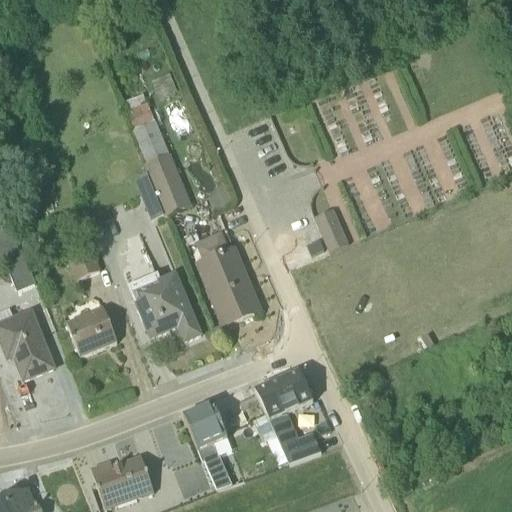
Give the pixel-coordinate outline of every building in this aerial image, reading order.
[(150,86),(157,104),(175,96),(168,79),(150,86)] [(128,115),(124,117),(145,169),(143,170),(164,222),(190,210),(170,159),(168,159),(143,99),(142,99),(125,106),(124,106),(128,115)] [(145,178),(132,183),(149,225),(155,222),(159,231),(166,227),(145,178)] [(214,215),(230,208),(221,188),(208,203),(214,215)] [(332,214),(313,222),(328,257),(347,249),(332,214)] [(222,331),(222,332),(259,316),(233,254),(232,254),(227,256),(220,238),(195,249),(201,265),(193,268),(222,331)] [(311,263),(324,257),(319,245),(306,251),(311,263)] [(76,284),(99,275),(90,254),(68,263),(76,284)] [(33,288),(22,259),(4,266),(16,295),(33,288)] [(183,347),(202,339),(175,276),(129,295),(149,344),(176,333),(183,347)] [(12,364),(22,387),(56,373),(32,315),(13,322),(9,312),(0,315),(0,352),(6,366),(12,364)] [(65,327),(79,362),(116,347),(102,313),(65,327)] [(434,348),(428,336),(416,342),(422,354),(434,348)] [(495,382),(500,392),(511,386),(511,365),(505,369),(508,376),(495,382)] [(298,377),(254,396),(278,449),(295,442),(292,435),(295,434),(289,419),(299,414),(298,412),(311,406),(298,377)] [(227,444),(210,407),(181,420),(214,495),(230,489),(217,459),(215,460),(211,451),(227,444)] [(274,440),(264,420),(251,425),(260,446),(274,440)] [(281,452),(288,469),(320,457),(312,441),(281,452)] [(104,511),(110,511),(152,497),(139,459),(111,469),(109,466),(90,473),(104,511)] [(36,510),(28,492),(4,501),(8,511),(39,511),(38,510),(36,510)] [(8,511),(4,501),(0,502),(0,511),(8,511)]
